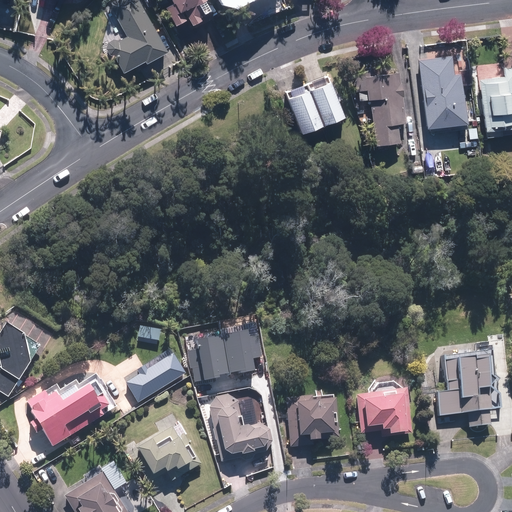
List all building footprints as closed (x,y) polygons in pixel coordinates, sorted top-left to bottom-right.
[(139,0),(128,0),(111,10),(126,35),(109,45),(125,72),(145,60),(146,62),(169,49),(139,0)] [(189,18),(193,25),(208,16),(206,12),(212,9),(206,0),(171,0),(173,2),(166,6),(178,25),(189,18)] [(459,52),(418,57),(427,126),(468,121),(459,52)] [(501,65),(476,68),(485,135),(511,131),(511,66),(501,68),(501,65)] [(405,124),(399,73),(375,76),(374,67),(364,69),(365,77),(354,78),(357,101),(370,99),(376,146),(402,143),(400,125),(405,124)] [(307,83),(326,124),(347,114),(327,73),(307,83)] [(326,124),(307,83),(284,94),(304,135),(326,124)] [(187,345),(194,380),(259,368),(256,356),(264,354),(259,327),(251,328),(250,322),(193,333),(195,344),(187,345)] [(8,323),(0,334),(0,369),(1,370),(0,371),(0,391),(9,397),(42,344),(8,323)] [(490,418),(498,418),(497,409),(499,409),(491,340),(474,342),(475,349),(452,351),(453,355),(442,356),(446,391),(434,393),(437,416),(468,412),(470,428),(491,425),(490,418)] [(53,446),(119,410),(99,373),(80,383),(78,380),(61,390),(58,386),(29,402),(53,446)] [(357,394),(362,434),(389,430),(390,435),(412,432),(407,388),(401,389),(400,388),(400,387),(399,386),(398,386),(397,385),(396,384),(395,384),(394,383),(393,383),(392,383),(391,382),(390,382),(389,382),(388,382),(387,382),(386,382),(385,382),(384,382),(382,382),(381,382),(380,383),(379,383),(378,384),(377,384),(376,385),(375,385),(375,386),(374,387),(373,387),(372,388),(372,389),(371,390),(370,391),(370,392),(369,393),(357,394)] [(273,443),(270,427),(263,422),(253,424),(250,404),(242,406),(240,393),(216,397),(210,404),(214,426),(220,424),(227,461),(266,454),(273,443)] [(300,437),(310,436),(310,440),(321,440),(321,433),(338,433),(337,395),(287,396),(288,448),(300,448),(300,437)] [(160,430),(136,445),(155,475),(159,472),(166,484),(181,475),(202,462),(173,413),(156,424),(160,430)] [(128,511),(106,473),(66,495),(75,511),(74,511),(128,511)]
